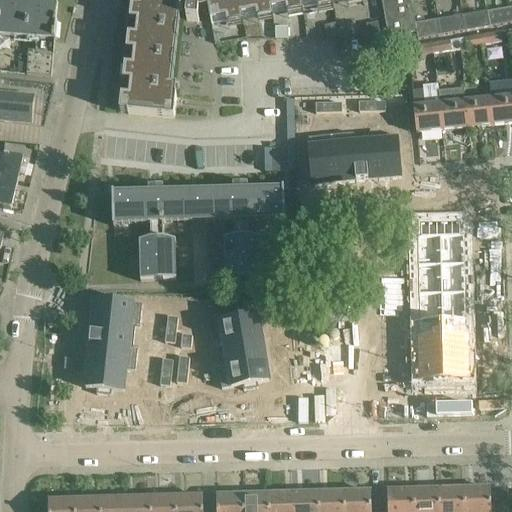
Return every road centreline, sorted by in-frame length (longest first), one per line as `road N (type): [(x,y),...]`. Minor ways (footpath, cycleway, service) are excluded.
road 1 (residential): [(16,452),(511,439)]
road 2 (residential): [(21,384),(32,288),(101,0)]
